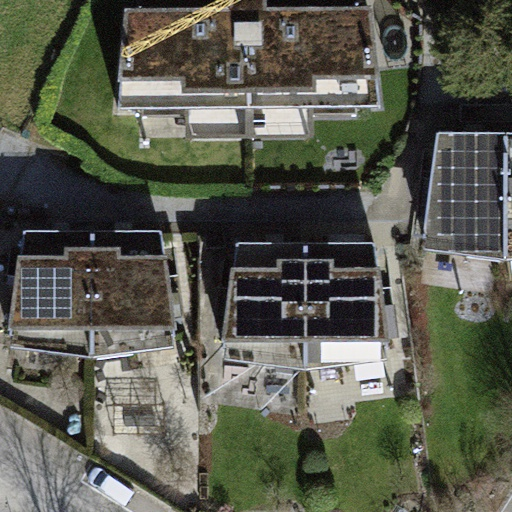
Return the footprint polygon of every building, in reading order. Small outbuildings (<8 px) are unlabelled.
[(143,0),(143,23),(130,22),(120,123),(387,122),(376,21),(362,21),(361,0),(143,0)] [(511,162),(433,162),(433,292),(511,292),(511,162)] [(105,253),(30,252),(29,377),(104,377),(105,253)] [(182,254),(105,253),(104,377),(181,377),(182,254)] [(308,276),(233,274),(231,395),(307,393),(308,276)] [(391,277),(308,276),(307,393),(390,394),(391,277)]
